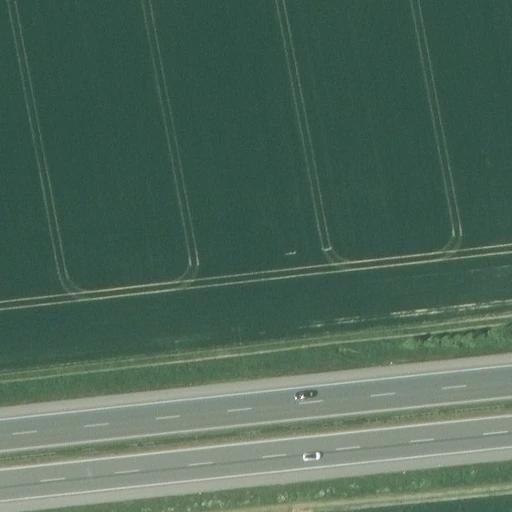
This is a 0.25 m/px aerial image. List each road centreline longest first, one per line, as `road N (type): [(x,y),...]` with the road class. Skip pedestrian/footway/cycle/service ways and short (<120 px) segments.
road 1 (track): [(0,383),(511,324)]
road 2 (motorway): [(0,490),(511,435)]
road 3 (motorway): [(511,386),(0,440)]
road 4 (track): [(249,511),(511,486)]
